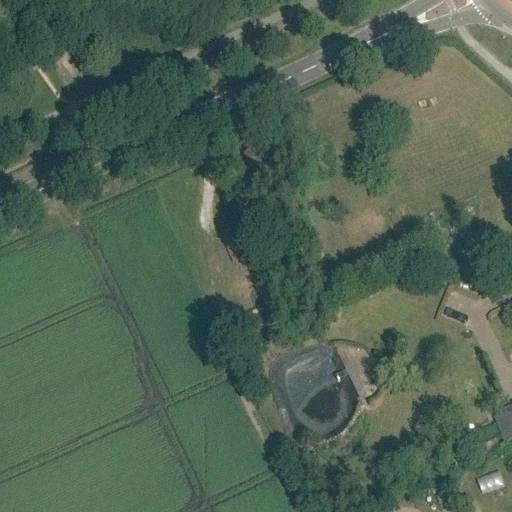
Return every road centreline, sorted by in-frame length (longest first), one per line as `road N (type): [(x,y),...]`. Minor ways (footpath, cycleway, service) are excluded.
road 1 (tertiary): [(0,208),(386,35)]
road 2 (track): [(100,163),(33,0)]
